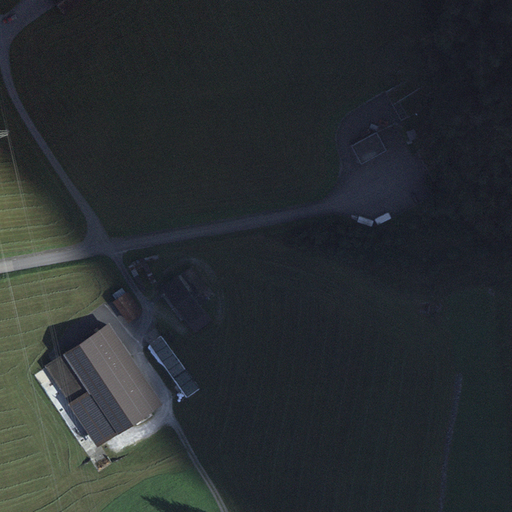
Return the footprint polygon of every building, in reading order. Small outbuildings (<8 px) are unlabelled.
[(56,0),(64,10),(77,0),(56,0)] [(352,145),(360,160),(385,147),(376,132),(352,145)] [(441,152),(422,163),(442,199),(461,188),(441,152)] [(164,287),(189,319),(202,310),(177,277),(164,287)] [(128,319),(140,310),(127,292),(115,301),(128,319)] [(159,402),(108,325),(47,366),(97,443),(159,402)]
